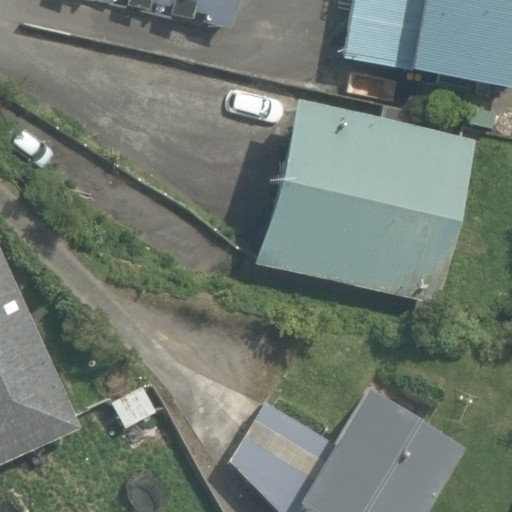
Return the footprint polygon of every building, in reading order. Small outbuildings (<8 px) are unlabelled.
[(101,0),(226,25),(230,0),(101,0)] [(511,71),(511,0),(343,0),(335,61),(510,84),(511,71)] [(463,133),(282,92),(242,265),(423,307),(463,133)] [(0,455),(69,423),(0,270),(0,455)] [(417,511),(452,449),(354,394),(292,506),(302,511),(417,511)] [(253,431),(223,459),(272,511),(274,511),(304,484),(253,431)]
